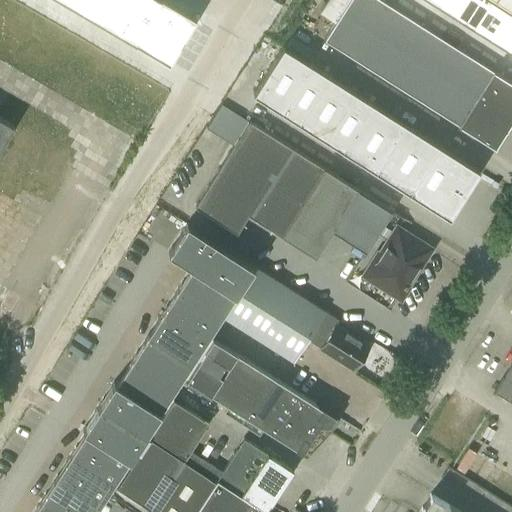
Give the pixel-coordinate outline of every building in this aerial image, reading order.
[(56,16),(65,0),(42,0),(39,6),(56,16)] [(73,26),(88,0),(65,0),(56,16),(73,26)] [(91,36),(112,1),(110,0),(88,0),(73,26),(91,36)] [(129,11),(135,0),(112,0),(112,1),(129,11)] [(146,21),(158,0),(135,0),(129,11),(146,21)] [(158,0),(146,21),(163,31),(181,0),(158,0)] [(191,0),(181,0),(163,31),(183,43),(204,7),(191,0)] [(494,147),(511,118),(511,82),(493,70),(471,57),(449,43),(439,36),(427,29),(405,15),(383,1),(381,0),(326,0),(319,12),(335,22),(324,39),(351,56),(494,147)] [(383,0),(383,1),(405,15),(414,0),(383,0)] [(414,0),(405,15),(427,29),(445,0),(414,0)] [(445,0),(427,29),(439,36),(449,43),(477,0),(445,0)] [(493,0),(477,0),(449,43),(471,57),(504,6),(493,0)] [(112,1),(91,36),(108,47),(129,11),(112,1)] [(511,11),(504,6),(471,57),(493,70),(511,41),(511,11)] [(129,11),(108,47),(125,57),(146,21),(129,11)] [(142,67),(163,31),(146,21),(125,57),(142,67)] [(142,67),(162,78),(183,43),(163,31),(142,67)] [(511,41),(493,70),(511,82),(511,41)] [(253,93),(341,149),(371,102),(283,46),(253,93)] [(371,102),(341,149),(374,170),(404,123),(371,102)] [(207,128),(234,144),(249,120),(222,104),(207,128)] [(0,148),(13,125),(0,117),(0,148)] [(358,189),(249,120),(195,206),(236,232),(247,214),(315,256),(332,230),(358,189)] [(404,123),(374,170),(408,192),(438,144),(404,123)] [(438,144),(408,192),(449,217),(478,170),(479,170),(478,169),(438,144)] [(358,189),(332,230),(365,251),(391,211),(385,207),(358,189)] [(359,276),(401,303),(412,286),(410,285),(434,247),(395,222),(378,250),(376,249),(359,276)] [(214,333),(224,318),(256,267),(186,223),(168,251),(191,266),(116,383),(113,381),(82,430),(85,431),(32,511),(95,511),(135,450),(140,453),(150,437),(151,436),(149,435),(172,399),(185,380),(197,361),(212,337),(214,333)] [(336,323),(338,319),(256,267),(224,318),(292,361),(307,338),(320,347),(320,348),(353,369),(369,344),(336,323)] [(209,394),(210,393),(296,448),(303,436),(309,439),(318,424),(331,423),(336,416),(212,337),(197,361),(185,380),(209,394)] [(511,363),(503,377),(505,378),(496,393),(511,402),(511,363)] [(207,422),(172,399),(149,435),(151,436),(184,457),(190,449),(207,422)] [(193,511),(215,480),(150,437),(140,453),(117,487),(149,509),(147,511),(193,511)] [(289,475),(292,470),(291,469),(291,468),(244,438),(222,470),(217,477),(265,508),(287,475),(289,475)] [(184,457),(184,458),(216,479),(217,477),(222,470),(190,449),(184,457)] [(215,480),(193,511),(245,511),(252,503),(216,479),(215,480)] [(459,511),(430,494),(418,511),(459,511)]
